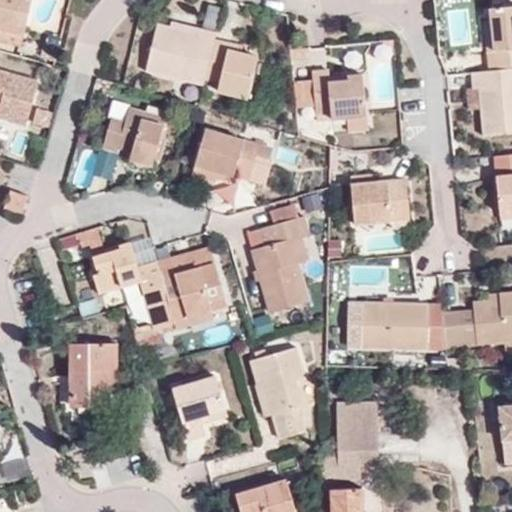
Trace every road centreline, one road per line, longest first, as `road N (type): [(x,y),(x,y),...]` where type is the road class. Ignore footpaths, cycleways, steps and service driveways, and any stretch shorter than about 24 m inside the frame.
road 1 (residential): [(397,0),(422,52),(449,257),(511,256)]
road 2 (residential): [(167,511),(164,502),(55,498),(0,314)]
road 3 (residential): [(49,213),(90,35),(126,0)]
road 4 (residential): [(49,213),(123,198),(183,211)]
